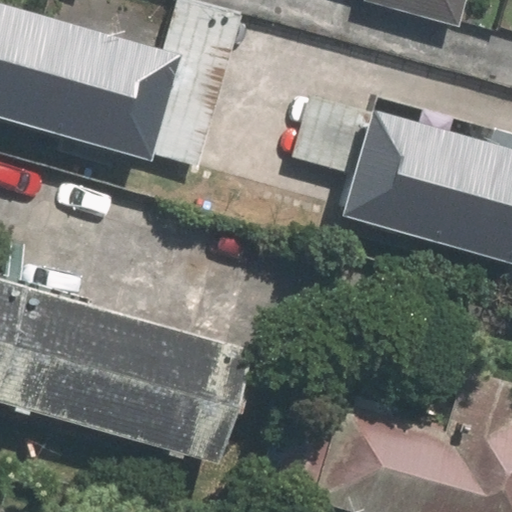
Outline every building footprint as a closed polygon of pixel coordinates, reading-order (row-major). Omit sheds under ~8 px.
[(35,0),(0,0),(0,102),(195,158),(238,10),(203,0),(164,0),(155,34),(35,0)] [(403,0),(454,14),(458,0),(403,0)] [(511,133),(369,92),(365,107),(312,91),(294,152),(351,168),(341,202),(511,251),(511,133)] [(0,392),(221,456),(255,336),(0,262),(0,392)] [(314,426),(298,482),(406,511),(511,511),(511,371),(482,363),(469,408),(345,373),(329,430),(314,426)]
